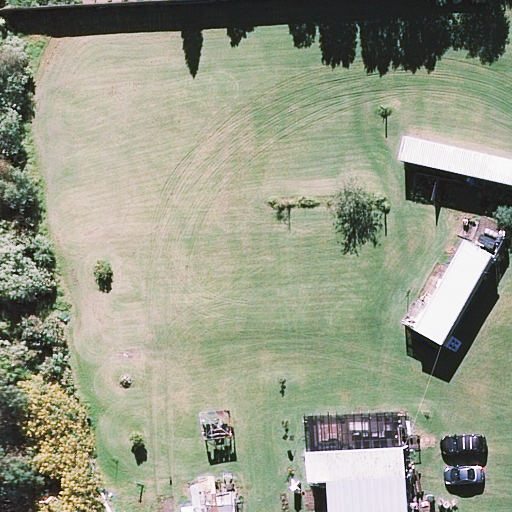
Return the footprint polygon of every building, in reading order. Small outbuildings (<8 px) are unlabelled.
[(428,279),(405,319),(426,331),(423,335),(447,348),(497,261),(470,246),(445,289),(428,279)] [(384,454),(383,439),(353,440),(353,455),(313,457),(315,485),(332,485),(333,511),(410,511),(408,453),(384,454)] [(443,500),(442,445),(419,445),(420,500),(443,500)] [(134,506),(134,511),(187,511),(185,484),(143,487),(145,505),(134,506)] [(237,511),(236,484),(193,486),(194,511),(237,511)]
